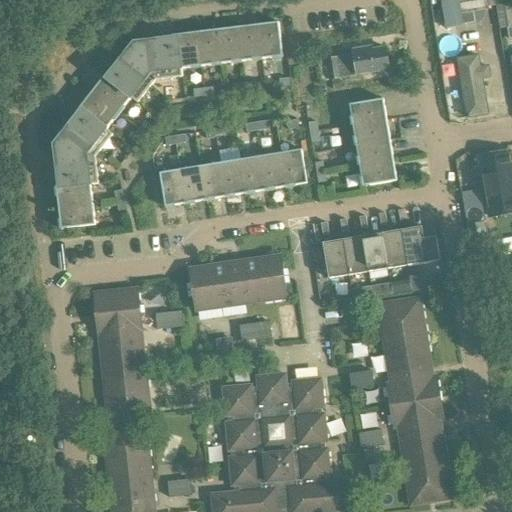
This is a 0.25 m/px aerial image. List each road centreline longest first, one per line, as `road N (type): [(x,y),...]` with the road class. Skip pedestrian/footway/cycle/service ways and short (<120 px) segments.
road 1 (residential): [(82,511),(52,293),(83,272),(167,267),(209,232),(444,187)]
road 2 (residential): [(496,511),(444,187)]
road 3 (residential): [(435,144),(412,0)]
